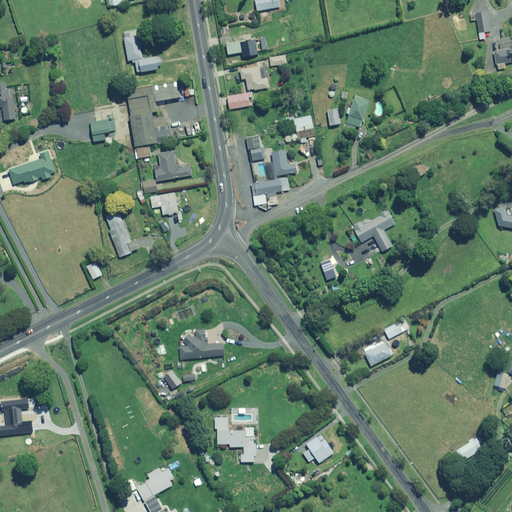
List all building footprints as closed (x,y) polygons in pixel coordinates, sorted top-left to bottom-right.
[(256,0),(259,11),(288,6),(286,0),(256,0)] [(492,32),(489,12),(472,15),(473,21),(478,20),(482,40),(488,39),(487,33),(492,32)] [(131,31),(116,34),(120,56),(125,55),(128,70),(152,65),(150,52),(136,55),(131,31)] [(259,40),(235,43),(237,56),(247,55),(247,57),(261,55),(259,40)] [(511,61),(511,49),(496,52),(499,70),(508,68),(507,63),(511,61)] [(289,65),(288,56),(272,57),(273,67),(289,65)] [(263,79),(261,67),(242,70),(244,80),(248,79),(250,91),(271,88),(269,78),(263,79)] [(119,89),(130,155),(142,153),(139,140),(147,138),(142,111),(150,110),(148,98),(170,94),(168,81),(119,89)] [(8,90),(7,83),(0,83),(0,108),(5,108),(6,120),(18,119),(15,89),(8,90)] [(254,97),(254,93),(229,97),(232,110),(253,106),(251,98),(254,97)] [(372,101),(358,96),(348,122),(362,128),(372,101)] [(342,124),(340,108),(329,110),(332,126),(342,124)] [(299,133),(300,140),(318,136),(313,116),(296,120),(299,133)] [(117,132),(115,120),(93,123),(95,142),(108,140),(107,133),(117,132)] [(288,143),(300,140),(299,133),(286,136),(288,143)] [(263,135),(249,137),(251,149),(265,147),(263,135)] [(142,163),(145,180),(184,173),(182,163),(165,166),(161,148),(148,150),(150,162),(142,163)] [(267,148),(253,151),(255,162),(269,160),(267,148)] [(57,172),(51,151),(42,154),(44,159),(11,170),(16,184),(26,181),(27,183),(44,178),(45,180),(53,177),(52,173),(57,172)] [(290,165),(288,151),(274,153),(276,167),(270,168),(271,177),(300,172),(299,164),(290,165)] [(428,173),(423,164),(415,169),(419,178),(428,173)] [(289,190),(287,178),(253,184),(257,206),(269,203),(267,194),(289,190)] [(160,192),(158,180),(145,182),(147,193),(160,192)] [(181,212),(177,193),(153,197),(155,208),(164,206),(165,215),(181,212)] [(511,215),(509,215),(508,208),(498,209),(499,226),(511,227),(511,215)] [(398,223),(391,210),(366,225),(364,221),(355,226),(364,243),(375,236),(384,252),(395,246),(386,230),(398,223)] [(133,242),(121,211),(108,217),(113,229),(111,230),(122,257),(133,253),(133,252),(142,248),(139,240),(133,242)] [(182,226),(181,216),(170,217),(171,227),(182,226)] [(105,274),(98,262),(89,267),(96,279),(105,274)] [(209,344),(208,329),(197,330),(198,336),(187,338),(188,346),(181,347),(183,360),(227,355),(226,343),(209,344)] [(395,355),(388,342),(367,353),(373,366),(395,355)] [(510,375),(501,371),(496,385),(506,389),(510,375)] [(233,425),(232,417),(217,418),(217,429),(220,429),(220,444),(232,444),(232,447),(246,447),(246,455),(243,455),(243,462),(257,462),(257,455),(259,455),(259,444),(257,444),(257,428),(247,428),(247,425),(233,425)] [(323,443),(319,437),(308,444),(312,449),(305,453),(311,462),(318,458),(321,463),(336,453),(327,439),(323,443)] [(488,447),(481,437),(459,450),(465,461),(488,447)] [(150,475),(152,479),(148,481),(149,483),(139,488),(146,501),(176,485),(172,478),(175,476),(170,467),(166,469),(163,471),(162,468),(150,475)] [(205,484),(201,478),(195,481),(199,487),(205,484)]
